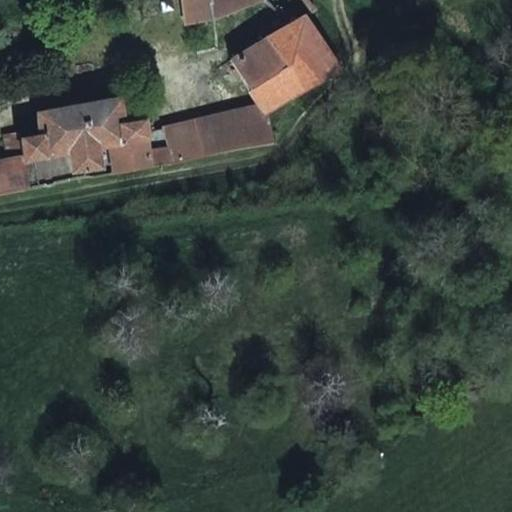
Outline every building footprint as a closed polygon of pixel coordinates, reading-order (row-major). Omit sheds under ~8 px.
[(211,13),(207,0),(178,0),(180,20),(192,18),(211,13)] [(195,28),(213,24),(211,13),(192,18),(195,28)] [(335,69),(299,18),(297,15),(227,59),(256,104),(159,125),(161,135),(162,143),(143,146),(139,118),(118,121),(113,97),(34,110),(38,133),(16,137),(20,158),(65,151),(68,169),(95,164),(92,145),(104,143),(109,172),(273,142),(271,115),(335,69)] [(149,135),(161,135),(159,125),(158,120),(148,121),(149,135)] [(0,192),(22,188),(17,159),(0,161),(0,192)]
